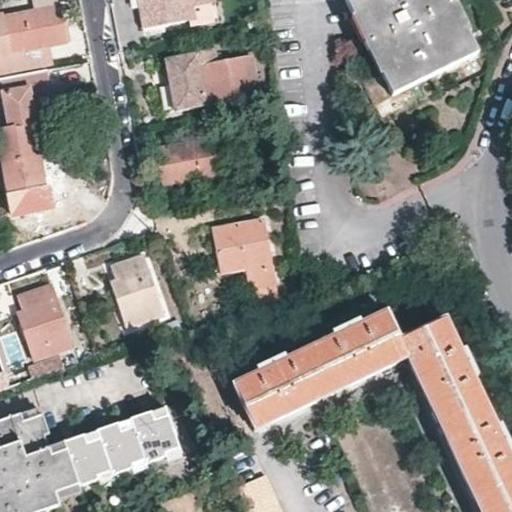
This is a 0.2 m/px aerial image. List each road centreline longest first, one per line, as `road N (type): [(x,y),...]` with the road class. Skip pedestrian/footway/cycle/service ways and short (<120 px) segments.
road 1 (residential): [(0,263),(106,225),(125,197),(90,0)]
road 2 (residential): [(511,280),(490,180),(511,101)]
